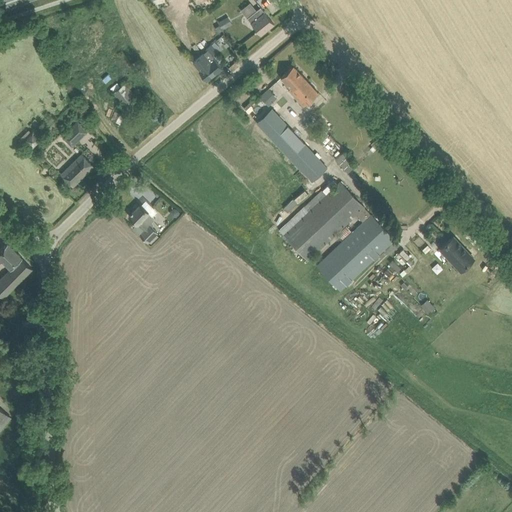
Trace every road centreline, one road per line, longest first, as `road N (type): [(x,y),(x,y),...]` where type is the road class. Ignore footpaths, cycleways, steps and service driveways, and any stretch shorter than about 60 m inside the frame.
road 1 (unclassified): [(39,250),(301,10)]
road 2 (track): [(301,10),(511,229)]
road 3 (unclassified): [(55,511),(46,265),(39,250)]
